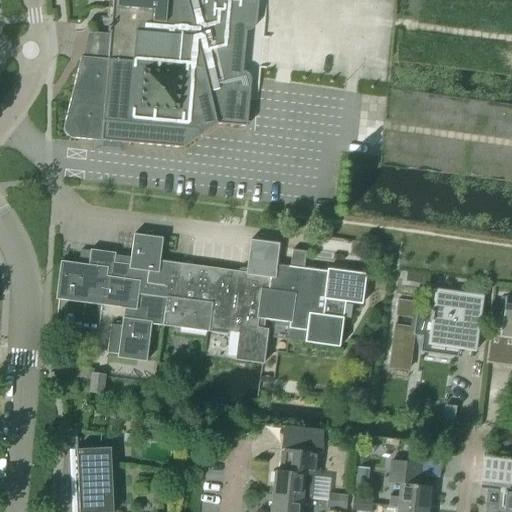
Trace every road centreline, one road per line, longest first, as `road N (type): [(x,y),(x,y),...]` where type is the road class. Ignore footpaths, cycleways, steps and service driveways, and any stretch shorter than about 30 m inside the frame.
road 1 (tertiary): [(10,511),(27,316),(21,270),(0,222)]
road 2 (tertiary): [(0,131),(35,69),(30,0)]
